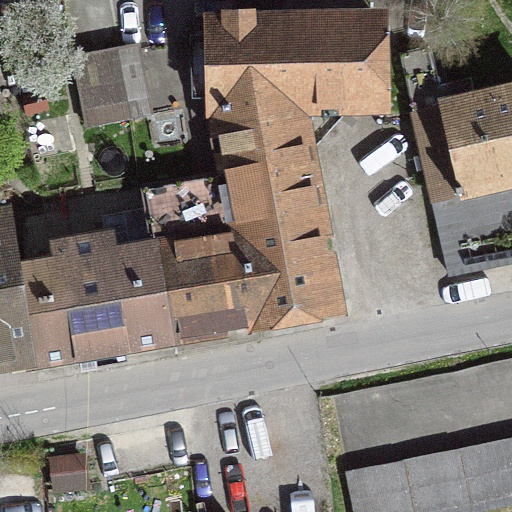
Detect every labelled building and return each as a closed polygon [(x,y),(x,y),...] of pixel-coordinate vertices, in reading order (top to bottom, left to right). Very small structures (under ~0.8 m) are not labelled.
[(215,110),(227,174),(226,176),(308,162),(298,107),(379,106),(377,18),(210,22),(215,110)] [(428,46),(399,53),(412,111),(441,105),(428,46)] [(73,55),(83,109),(127,101),(117,47),(73,55)] [(511,88),(441,105),(412,111),(449,275),(511,261),(511,88)] [(226,176),(253,322),(334,309),(308,162),(226,176)] [(173,336),(253,322),(226,176),(227,174),(144,188),(156,247),(173,336)] [(0,364),(25,361),(10,271),(17,270),(7,213),(0,214),(0,364)] [(10,271),(25,361),(173,336),(156,247),(108,255),(105,239),(59,246),(61,263),(26,268),(17,270),(10,271)] [(466,511),(511,503),(511,438),(346,472),(353,511),(466,511)]
